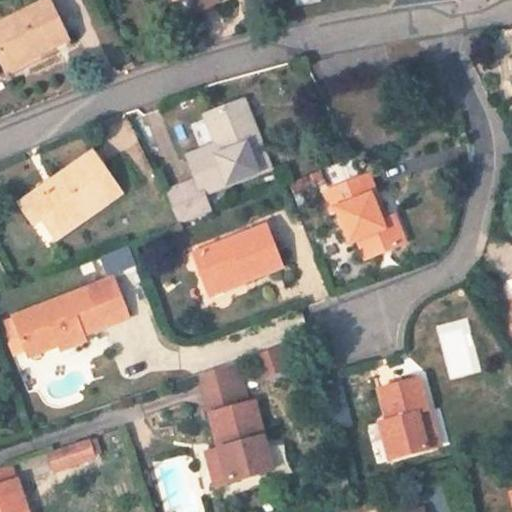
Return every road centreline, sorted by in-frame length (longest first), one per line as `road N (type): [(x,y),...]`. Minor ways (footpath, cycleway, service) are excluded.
road 1 (residential): [(440,26),(241,57),(0,145)]
road 2 (residential): [(328,335),(435,287),(472,245),(491,157),(440,26)]
